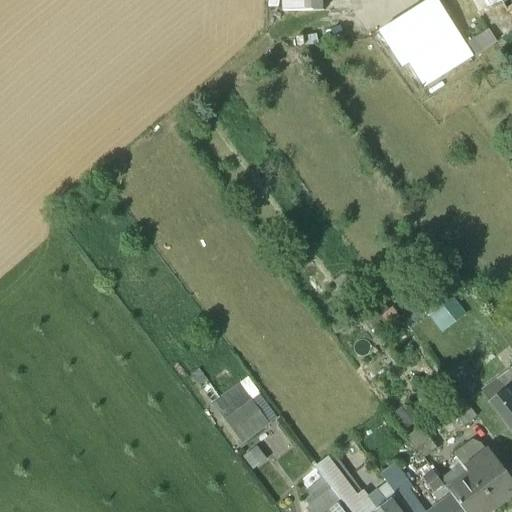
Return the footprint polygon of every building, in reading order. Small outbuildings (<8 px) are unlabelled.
[(311,0),(282,0),(283,12),(312,12),(311,0)] [(435,0),(433,0),(379,33),(402,68),(409,64),(424,88),(471,59),(435,0)] [(470,0),(476,12),(490,5),(490,6),(501,1),(500,0),(470,0)] [(492,32),(471,45),(478,57),(499,44),(492,32)] [(347,273),(335,282),(345,295),(367,278),(361,270),(351,278),(347,273)] [(448,286),(424,306),(445,331),(469,310),(448,286)] [(381,302),(376,296),(364,305),(368,311),(364,313),(379,334),(403,317),(388,296),(381,302)] [(192,374),(215,405),(224,399),(201,367),(192,374)] [(511,372),(497,383),(505,393),(506,394),(511,388),(511,372)] [(224,399),(215,405),(211,409),(241,446),(268,424),(250,403),(238,387),(224,399)] [(511,402),(506,394),(505,393),(490,404),(511,434),(511,402)] [(250,403),(268,424),(279,416),(262,394),(250,403)] [(461,398),(448,408),(464,428),(476,418),(461,398)] [(421,429),(408,440),(423,460),(436,449),(421,429)] [(258,443),(245,454),(258,470),(271,459),(258,443)] [(473,443),(455,456),(465,470),(487,454),(481,446),(473,443)] [(511,485),(488,453),(487,454),(465,470),(470,476),(495,509),(495,510),(496,509),(496,508),(511,496),(511,485)] [(361,493),(333,455),(315,469),(324,481),(332,490),(343,505),(355,495),(356,496),(361,493)] [(410,490),(393,467),(381,476),(398,500),(409,492),(410,490)] [(433,473),(429,467),(421,474),(425,479),(433,473)] [(425,479),(423,481),(433,495),(444,487),(433,473),(425,479)] [(491,511),(495,509),(470,476),(448,493),(462,511),(491,511)] [(305,495),(313,505),(332,490),(324,481),(305,495)] [(431,511),(462,511),(448,493),(444,487),(433,495),(441,505),(431,511)] [(313,505),(309,508),(310,509),(309,510),(310,511),(309,511),(333,511),(343,505),(332,490),(313,505)] [(409,492),(398,500),(406,510),(417,502),(409,492)] [(368,511),(356,496),(355,495),(343,505),(348,511),(368,511)] [(407,511),(406,510),(398,500),(392,505),(397,511),(407,511)] [(397,511),(392,505),(390,502),(377,511),(397,511)] [(423,511),(417,502),(406,510),(407,511),(423,511)]
